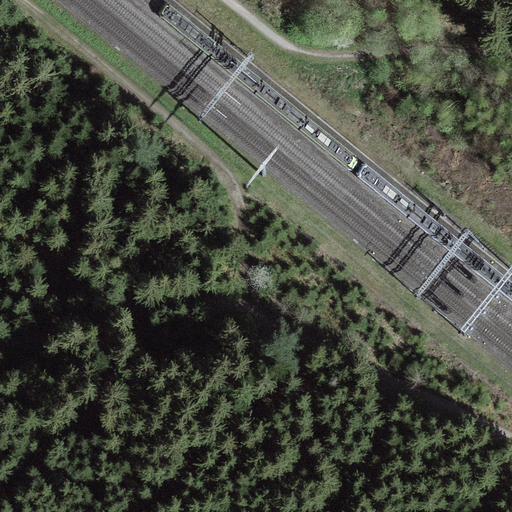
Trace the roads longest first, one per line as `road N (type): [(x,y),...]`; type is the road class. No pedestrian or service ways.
road 1 (track): [(511,443),(237,310),(140,310),(0,344)]
road 2 (track): [(225,0),(284,46),(308,54),(433,53),(511,64)]
